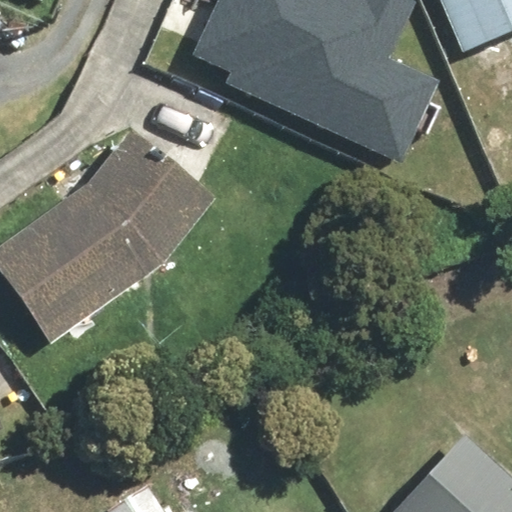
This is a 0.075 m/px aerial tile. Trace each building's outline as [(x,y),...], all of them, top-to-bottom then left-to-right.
[(226,66),(221,77),(395,153),(429,75),(386,56),(410,0),(207,0),(187,49),(226,66)] [(511,0),(424,0),(449,57),(511,29),(511,0)] [(79,185),(0,239),(0,292),(39,349),(154,270),(206,195),(116,133),(79,185)] [(511,511),(511,493),(452,437),(382,511),(511,511)] [(154,511),(140,488),(101,511),(154,511)]
